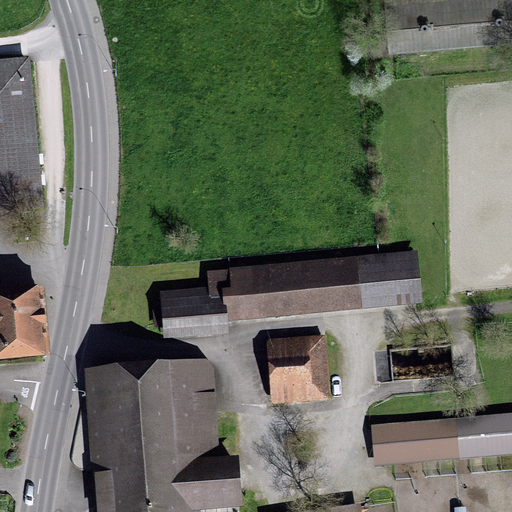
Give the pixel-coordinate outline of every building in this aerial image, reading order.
[(511,0),(391,0),(397,57),(511,46),(511,0)] [(37,62),(0,65),(0,211),(1,220),(52,215),(37,62)] [(249,270),(253,316),(418,300),(414,254),(249,270)] [(253,316),(249,270),(210,274),(211,286),(157,292),(163,343),(232,336),(230,319),(253,316)] [(38,292),(0,295),(0,353),(44,349),(38,292)] [(327,341),(272,345),(278,410),(333,405),(327,341)] [(215,365),(89,376),(101,511),(252,511),(248,461),(224,463),(215,365)] [(511,418),(376,431),(380,472),(511,460),(511,418)]
